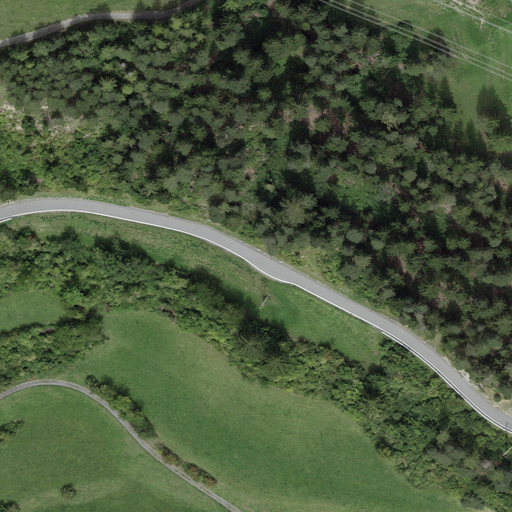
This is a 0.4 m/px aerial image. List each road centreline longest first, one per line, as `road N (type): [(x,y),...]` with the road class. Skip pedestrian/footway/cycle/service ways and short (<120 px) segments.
road 1 (tertiary): [(0,214),(52,205),(107,208),(230,244),(428,353),(511,425)]
road 2 (track): [(236,511),(71,384),(45,381),(0,397)]
road 3 (track): [(0,44),(90,16),(150,14),(197,0)]
